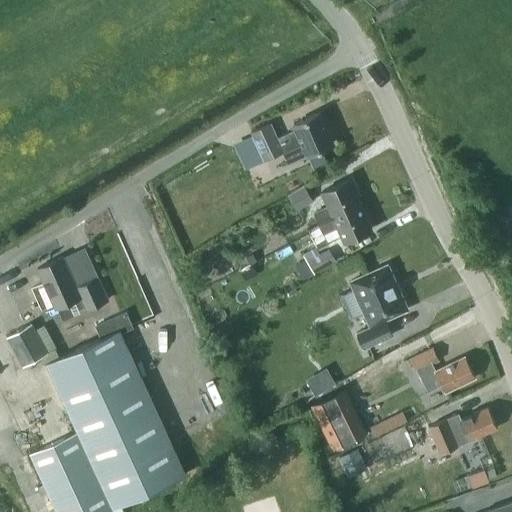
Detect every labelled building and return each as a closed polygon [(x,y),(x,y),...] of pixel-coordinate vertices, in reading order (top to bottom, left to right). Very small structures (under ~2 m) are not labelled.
[(295,129),(276,138),(270,123),(250,131),(262,160),(301,143),(307,154),(332,143),(318,112),(293,124),(295,129)] [(257,191),(267,207),(303,185),(294,169),(257,191)] [(370,231),(349,182),(321,195),(327,210),(313,216),(312,214),(301,220),(310,240),(322,234),(322,236),(337,229),(343,243),(370,231)] [(302,254),(306,261),(314,274),(336,260),(324,241),(302,254)] [(76,287),(62,256),(36,268),(55,308),(56,307),(62,320),(74,314),(68,302),(79,297),(85,309),(108,299),(98,276),(76,287)] [(406,310),(386,267),(350,283),(371,328),(356,334),(363,349),(392,336),(384,320),(406,310)] [(21,366),(45,353),(29,324),(5,337),(21,366)] [(29,497),(45,489),(55,511),(111,511),(110,509),(184,476),(118,330),(45,363),(76,433),(29,454),(14,461),(29,497)] [(440,385),(443,391),(473,376),(463,356),(435,370),(431,362),(437,360),(431,348),(409,359),(415,370),(417,369),(428,391),(440,385)] [(306,376),(315,394),(336,382),(327,365),(306,376)] [(344,388),(345,388),(344,387),(310,404),(310,405),(311,404),(333,448),(332,448),(332,449),(367,432),(366,431),(365,432),(344,388)] [(486,406),(459,418),(456,413),(427,426),(439,452),(457,444),(453,436),(463,431),(467,439),(495,427),(486,406)] [(371,450),(361,455),(365,464),(375,459),(377,463),(414,446),(404,427),(368,445),(371,450)] [(483,469),(467,474),(472,487),(488,481),(483,469)] [(511,511),(511,501),(481,511),(511,511)]
